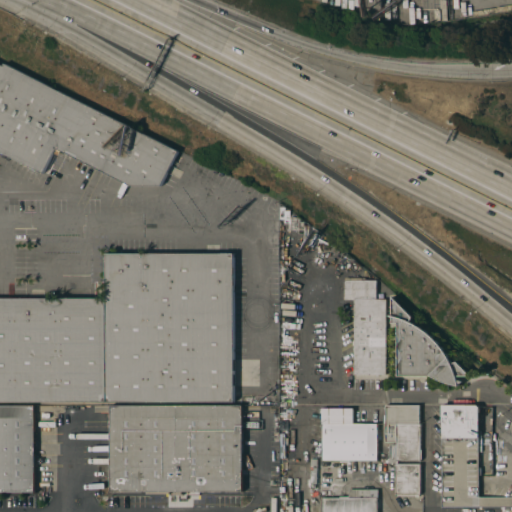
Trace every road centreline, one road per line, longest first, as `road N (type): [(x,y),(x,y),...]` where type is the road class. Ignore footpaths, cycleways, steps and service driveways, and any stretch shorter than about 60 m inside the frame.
road 1 (motorway): [(47,0),(511,231)]
road 2 (motorway): [(511,189),(137,0)]
road 3 (motorway): [(37,0),(46,14),(312,175)]
road 4 (motorway): [(491,71),(380,65),(236,19)]
road 5 (motorway): [(312,175),(511,326)]
